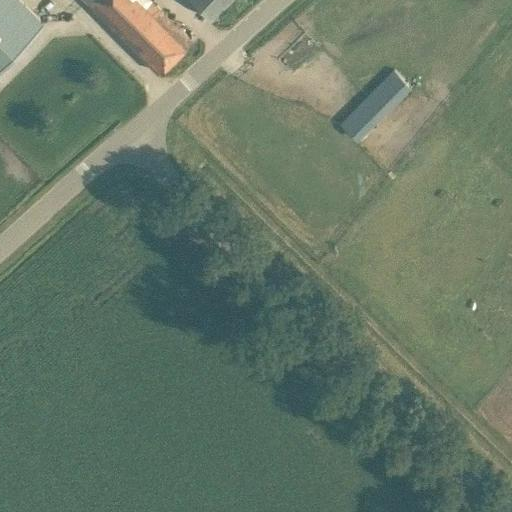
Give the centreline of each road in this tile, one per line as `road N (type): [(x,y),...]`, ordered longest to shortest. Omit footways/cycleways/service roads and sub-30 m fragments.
road 1 (unclassified): [(503,511),(129,131)]
road 2 (unclassified): [(129,131),(278,0)]
road 3 (unclassified): [(0,248),(129,131)]
